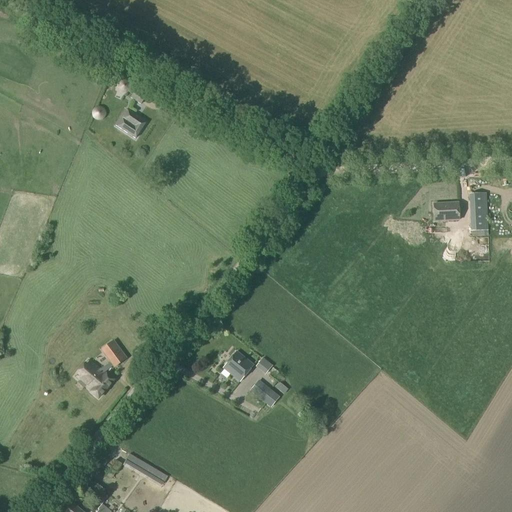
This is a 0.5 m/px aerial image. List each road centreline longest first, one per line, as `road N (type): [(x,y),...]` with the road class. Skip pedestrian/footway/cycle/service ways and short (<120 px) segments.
road 1 (unclassified): [(37,511),(318,169)]
road 2 (unclassified): [(318,169),(1,0)]
road 3 (unclassified): [(318,169),(433,0)]
road 4 (track): [(318,169),(511,161)]
